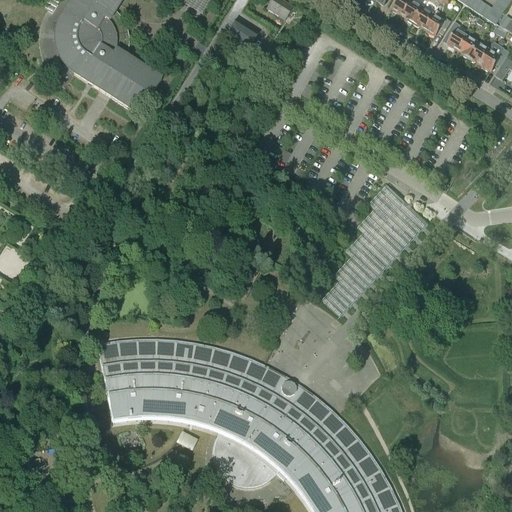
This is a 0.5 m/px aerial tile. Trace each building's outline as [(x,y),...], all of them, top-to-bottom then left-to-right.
[(118,16),(117,15),(115,13),(122,0),(73,0),(60,20),(63,22),(61,24),(60,26),(59,28),(59,31),(58,33),(58,36),(57,38),(57,41),(57,43),(57,45),(58,48),(58,50),(59,53),(60,55),(60,57),(62,60),(63,62),(64,64),(66,66),(67,68),(69,69),(71,71),(73,73),(75,74),(73,76),(136,115),(143,103),(146,105),(161,82),(125,59),(126,57),(127,55),(128,52),(128,51),(128,49),(129,47),(129,44),(129,42),(128,40),(128,38),(128,35),(127,33),(127,31),(126,29),(125,26),(124,24),(123,22),(121,20),(120,18),(118,16)] [(176,0),(202,15),(211,0),(176,0)] [(272,0),(266,11),(284,22),(292,9),(278,0),(272,0)] [(402,18),(412,3),(413,0),(398,0),(391,11),(392,11),(392,13),(395,15),(397,15),(402,18)] [(469,0),(465,6),(470,10),(476,0),(469,0)] [(482,3),(476,0),(470,10),(475,13),(482,3)] [(498,0),(495,5),(505,11),(508,6),(498,0)] [(422,10),(412,3),(402,18),(407,21),(407,23),(412,26),(422,10)] [(487,6),(482,3),(475,13),(480,16),(487,6)] [(495,5),(492,10),(485,20),(495,26),(505,11),(495,5)] [(492,10),(487,6),(480,16),(485,20),(492,10)] [(429,14),(422,10),(412,26),(417,29),(419,28),(424,31),(436,12),(432,10),(429,14)] [(436,12),(424,31),(429,35),(429,37),(432,39),(433,38),(435,38),(438,34),(443,37),(451,24),(446,21),(444,23),(438,20),(439,17),(439,16),(438,14),(436,12)] [(504,31),(511,21),(506,17),(499,27),(504,31)] [(478,20),(476,24),(481,28),(484,23),(478,20)] [(234,23),(223,39),(246,54),(257,38),(234,23)] [(467,38),(468,38),(472,32),(468,29),(467,32),(459,28),(460,27),(455,24),(447,36),(452,39),(447,46),(458,53),(467,38)] [(478,45),(468,38),(467,38),(458,53),(463,56),(463,58),(468,61),(478,45)] [(489,52),(478,45),(468,61),(473,64),(475,64),(480,67),(489,52)] [(499,58),(489,52),(480,67),(491,74),(495,66),(500,69),(502,66),(506,60),(508,58),(509,55),(503,51),(499,58)] [(511,63),(506,60),(502,66),(509,71),(511,72),(511,63)] [(502,66),(500,69),(494,78),(502,82),(509,71),(502,66)] [(139,340),(96,345),(111,424),(134,421),(137,421),(175,423),(212,432),(220,435),(217,442),(216,444),(215,448),(214,454),(214,460),(216,466),(217,469),(218,472),(221,477),(225,480),(230,484),(234,486),(239,488),(245,489),(250,489),(254,489),(258,487),(262,486),(265,484),(268,482),(272,479),(278,472),(287,480),(296,491),(311,511),(401,511),(396,498),(371,455),(339,418),(326,405),(319,400),(302,387),(296,395),(295,394),(295,390),(293,387),(290,384),(286,384),(283,386),(282,385),(286,378),(265,366),(224,351),(182,342),(139,340)] [(179,431),(173,443),(190,450),(195,439),(179,431)]
